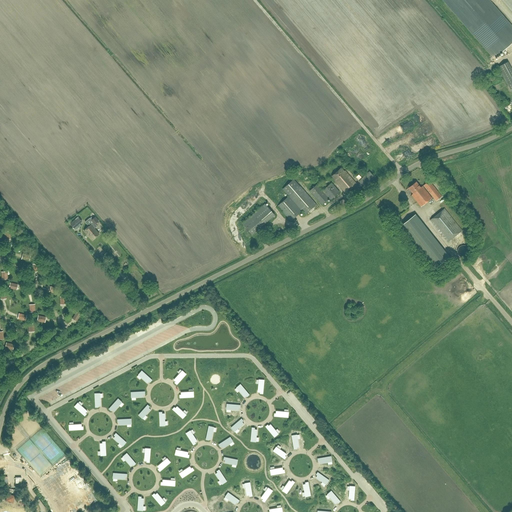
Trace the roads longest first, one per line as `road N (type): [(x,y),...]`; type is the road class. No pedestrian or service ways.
road 1 (unclassified): [(0,432),(9,401),(41,365),(350,210),(415,163),(511,127)]
road 2 (track): [(402,170),(255,0)]
